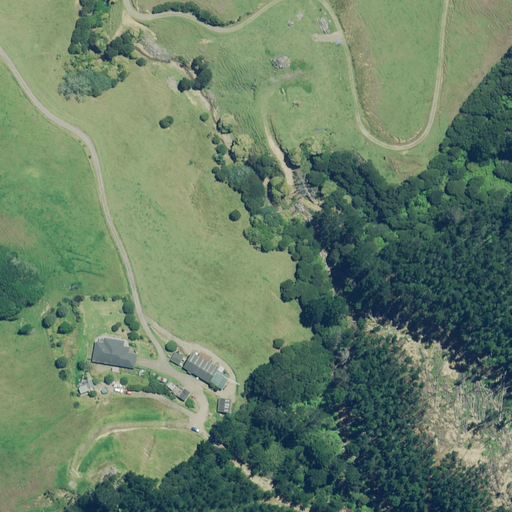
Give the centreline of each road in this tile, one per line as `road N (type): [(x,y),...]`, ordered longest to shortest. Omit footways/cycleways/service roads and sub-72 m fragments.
road 1 (track): [(76,458),(109,428),(200,421),(206,400),(169,365),(141,312),(90,141),(38,102),(0,48)]
road 2 (track): [(449,0),(438,108),(430,129),(405,147),(384,144),(337,103),(315,30),(295,3),(276,2),(223,28),(187,14),(146,17),(128,0)]
